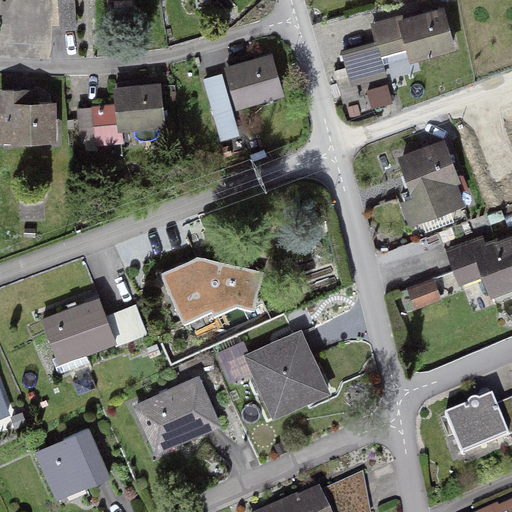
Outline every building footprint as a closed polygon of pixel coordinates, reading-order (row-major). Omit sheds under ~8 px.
[(58,0),(57,0),(59,30),(74,29),(72,0),(58,0)] [(413,13),(370,25),(376,43),(343,53),(353,86),(385,77),(379,55),(406,48),(409,58),(451,46),(441,11),(415,18),(413,13)] [(251,57),(225,65),(237,105),(279,93),(269,56),(252,61),(251,57)] [(161,123),(157,86),(130,89),(127,83),(115,84),(114,91),(116,106),(92,108),(95,144),(121,141),(119,127),(161,123)] [(50,139),(50,104),(25,104),(25,91),(0,91),(1,116),(9,116),(9,139),(50,139)] [(211,105),(215,120),(230,115),(226,101),(211,105)] [(455,178),(443,145),(400,160),(414,199),(403,203),(410,222),(459,203),(450,180),(455,178)] [(511,234),(474,249),(472,242),(446,252),(458,283),(483,274),(490,294),(511,286),(511,234)] [(196,258),(162,273),(183,321),(226,302),(252,308),(254,300),(259,301),(260,297),(255,296),(260,274),(206,261),(198,264),(196,258)] [(416,309),(441,299),(434,282),(409,291),(416,309)] [(84,352),(114,341),(98,299),(41,320),(55,357),(51,358),(57,374),(88,362),(84,352)] [(273,416),(325,392),(298,333),(246,356),(273,416)] [(178,441),(200,430),(216,423),(196,379),(177,388),(179,392),(172,395),(170,391),(135,407),(152,444),(175,434),(178,441)] [(482,407),(478,402),(474,401),(470,402),(468,404),(466,407),(444,416),(460,456),(511,434),(511,399),(494,406),(493,403),(482,407)] [(36,456),(56,499),(108,476),(87,429),(62,440),(64,444),(36,456)] [(326,511),(318,493),(289,505),(288,504),(269,511),(326,511)]
